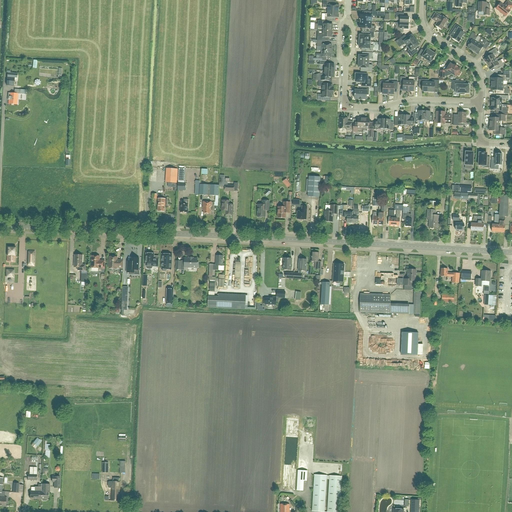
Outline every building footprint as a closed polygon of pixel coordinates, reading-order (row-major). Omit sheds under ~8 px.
[(328,8),(328,11),(338,12),(338,9),(339,9),(339,6),(332,5),(333,1),(323,1),(323,8),(328,8)] [(504,6),(501,3),(496,9),(505,17),(510,11),(510,10),(511,7),(511,4),(507,1),(504,6)] [(478,2),(478,12),(484,12),(484,15),(489,16),(490,9),(486,9),(486,3),(478,2)] [(338,12),(328,11),(327,14),(325,14),(325,21),(332,21),(332,17),(339,18),(339,14),(338,14),(338,12)] [(361,19),(361,22),(371,22),(372,19),(375,19),(376,12),(368,12),(367,15),(360,15),(359,19),(361,19)] [(400,20),(400,23),(409,23),(409,17),(404,17),(404,13),(396,13),(396,20),(400,20)] [(435,13),(432,19),(437,23),(435,26),(442,30),(448,20),(441,16),(441,17),(435,13)] [(318,27),(317,31),(332,31),(333,25),(323,24),(323,21),(318,21),(318,27)] [(371,26),(371,22),(361,22),(361,24),(359,24),(359,28),(367,29),(367,32),(375,32),(375,26),(371,26)] [(408,29),(409,23),(400,23),(394,23),(395,26),(395,33),(403,33),(403,29),(408,29)] [(455,25),(450,32),(454,35),(452,38),(459,42),(464,33),(461,31),(462,29),(455,25)] [(332,38),(332,31),(317,31),(317,34),(317,40),(325,40),(325,37),(332,38)] [(360,41),(359,42),(370,42),(370,39),(374,39),(374,33),(375,33),(375,32),(367,32),(367,36),(360,35),(360,36),(359,37),(359,40),(360,41)] [(472,51),(478,42),(475,40),(477,37),(475,36),(476,35),(472,33),(469,39),(472,40),(467,48),(472,51)] [(404,49),(415,40),(412,35),(406,39),(404,36),(398,40),(402,46),(405,44),(407,46),(404,49)] [(419,45),(415,40),(404,49),(407,47),(409,49),(407,52),(411,57),(417,53),(414,49),(419,45)] [(321,51),(332,51),(332,48),(332,45),(325,45),(325,41),(317,41),(317,47),(322,47),(321,51)] [(481,44),(478,42),(472,51),(478,55),(483,47),(486,49),(489,43),(486,41),(485,43),(483,41),(481,44)] [(370,46),(370,42),(359,42),(359,43),(358,43),(358,47),(359,47),(359,48),(366,49),(366,52),(373,52),(373,46),(370,46)] [(422,57),(431,63),(436,55),(427,49),(425,52),(421,50),(417,57),(420,59),(422,57)] [(486,62),(487,65),(496,59),(494,56),(498,54),(495,49),(487,54),(489,56),(483,60),(485,62),(486,62)] [(332,51),(321,51),(321,54),(316,54),(316,61),(320,61),(325,61),(325,57),(331,58),(331,54),(332,54),(332,51)] [(358,62),(369,62),(369,59),(372,59),(373,53),(365,53),(365,56),(359,56),(359,57),(358,57),(358,59),(359,60),(358,62)] [(496,59),(487,65),(488,67),(489,70),(495,67),(496,70),(504,66),(501,60),(497,62),(496,59)] [(324,71),(334,71),(334,65),(327,65),(327,61),(325,61),(320,61),(320,65),(324,65),(324,71)] [(369,62),(358,62),(358,64),(357,64),(357,66),(358,67),(358,68),(365,68),(364,72),(372,72),(372,65),(369,65),(369,62)] [(454,66),(450,64),(446,70),(445,71),(440,71),(440,78),(445,78),(445,77),(446,77),(448,76),(449,76),(450,75),(452,74),(456,77),(457,75),(458,75),(458,76),(459,75),(460,74),(460,73),(460,72),(459,72),(460,70),(457,68),(457,67),(454,65),(454,66)] [(503,71),(503,75),(496,75),(499,76),(499,79),(492,78),(491,79),(491,81),(492,82),(492,84),(491,84),(503,85),(503,81),(506,81),(506,78),(509,79),(510,70),(503,71)] [(334,71),(324,71),(324,75),(317,74),(316,81),(318,81),(325,81),(329,81),(330,77),(334,78),(334,71)] [(367,79),(368,75),(356,74),(355,75),(354,76),(354,77),(354,78),(354,79),(355,80),(355,81),(355,82),(363,83),(363,86),(361,86),(371,87),(371,80),(368,79),(367,79)] [(14,86),(14,82),(14,78),(7,77),(6,81),(6,85),(14,86)] [(408,91),(409,81),(405,81),(406,77),(400,77),(400,86),(400,85),(403,85),(403,91),(408,91)] [(417,78),(414,78),(412,78),(412,81),(409,81),(408,91),(414,92),(414,85),(417,85),(417,86),(417,87),(417,78)] [(388,95),(389,84),(388,84),(389,80),(386,82),(380,81),(379,89),(380,89),(379,89),(379,88),(383,88),(382,94),(388,95)] [(422,92),(428,92),(429,83),(425,83),(425,80),(419,80),(418,88),(422,88),(422,92)] [(429,83),(428,92),(434,93),(434,89),(438,89),(439,80),(432,80),(432,83),(429,83)] [(325,81),(318,81),(318,87),(322,87),(322,91),(333,91),(333,87),(332,87),(333,85),(325,85),(325,81)] [(453,81),(452,86),(453,86),(452,90),(455,90),(455,93),(460,93),(460,95),(464,95),(464,93),(469,94),(469,85),(465,85),(465,82),(453,81)] [(389,84),(388,95),(394,95),(394,88),(397,89),(397,90),(398,82),(392,82),(392,85),(389,84)] [(503,85),(491,84),(491,85),(491,87),(491,90),(491,91),(499,91),(499,94),(495,94),(505,94),(505,89),(503,89),(503,85)] [(369,87),(358,87),(358,91),(355,91),(354,99),(366,100),(367,95),(369,95),(369,87)] [(14,93),(8,93),(7,100),(8,100),(8,104),(17,105),(18,94),(19,94),(20,90),(14,89),(14,93)] [(333,91),(322,91),(322,95),(318,95),(317,101),(325,101),(325,97),(332,98),(332,95),(333,95),(333,91)] [(491,102),(491,104),(501,105),(501,101),(505,102),(505,99),(508,99),(509,96),(501,96),(501,99),(491,98),(491,102)] [(507,105),(501,105),(491,104),(491,106),(490,106),(490,111),(501,111),(500,114),(508,114),(508,108),(507,108),(507,105)] [(420,122),(424,122),(424,111),(418,111),(418,113),(415,113),(414,124),(418,125),(418,121),(420,121),(420,122)] [(430,112),(424,111),(424,122),(427,122),(427,121),(430,121),(430,122),(433,122),(433,114),(430,114),(430,112)] [(437,113),(436,113),(436,117),(437,117),(436,124),(445,124),(445,123),(451,123),(451,124),(452,115),(445,115),(445,112),(437,112),(437,113)] [(454,115),(453,115),(453,126),(462,126),(462,123),(466,124),(466,113),(458,113),(458,117),(454,117),(454,115)] [(400,126),(404,126),(404,115),(398,115),(398,118),(395,118),(394,126),(398,126),(398,125),(400,125),(400,126)] [(410,116),(404,115),(404,126),(407,126),(407,125),(410,125),(410,126),(413,126),(413,118),(410,118),(410,116)] [(490,122),(490,124),(500,125),(500,121),(505,121),(505,115),(493,115),(497,115),(497,118),(489,118),(489,122),(490,122)] [(340,118),(339,129),(347,129),(347,130),(353,131),(353,122),(350,121),(349,122),(347,122),(348,118),(340,118)] [(363,130),(364,119),(358,118),(357,125),(354,125),(354,124),(354,123),(353,132),(357,132),(363,132),(363,130)] [(367,129),(369,129),(369,131),(369,137),(373,138),(374,123),(369,122),(370,119),(364,119),(363,130),(367,130),(367,129)] [(380,130),(384,130),(384,119),(378,119),(378,122),(375,122),(374,130),(378,130),(378,129),(380,129),(380,130)] [(384,119),(384,130),(388,130),(388,129),(390,129),(390,130),(393,131),(394,122),(390,122),(391,120),(384,119)] [(500,128),(500,125),(490,124),(490,127),(489,127),(489,131),(497,131),(496,134),(494,134),(504,135),(505,129),(500,128)] [(466,152),(465,165),(469,165),(469,169),(472,169),(472,165),(473,153),(472,153),(472,152),(467,151),(467,152),(466,152)] [(485,166),(485,168),(488,168),(488,163),(486,163),(487,153),(484,153),(484,152),(480,152),(480,153),(479,153),(478,165),(485,166)] [(498,170),(498,166),(501,166),(502,155),(495,154),(495,158),(495,160),(491,159),(491,170),(498,170)] [(177,169),(166,169),(166,182),(177,183),(177,169)] [(319,197),(320,183),(329,184),(329,177),(325,176),(325,180),(320,180),(320,177),(309,177),(308,197),(319,197)] [(200,185),(199,195),(218,196),(219,186),(200,185)] [(505,225),(504,225),(504,221),(505,221),(505,217),(507,217),(508,197),(500,196),(499,215),(498,232),(504,233),(505,225)] [(157,212),(164,212),(164,208),(167,208),(167,200),(158,199),(157,212)] [(233,205),(229,205),(230,201),(222,201),(222,211),(226,211),(226,215),(233,215),(233,205)] [(258,205),(258,218),(261,218),(261,217),(265,218),(265,211),(269,211),(269,202),(263,201),(262,205),(258,205)] [(211,207),(212,202),(203,202),(203,211),(204,211),(203,214),(210,214),(210,207),(211,207)] [(285,218),(285,213),(290,213),(290,203),(283,202),(283,207),(278,207),(278,218),(285,218)] [(429,202),(429,206),(429,210),(427,210),(427,219),(430,219),(429,228),(438,229),(439,216),(435,216),(435,211),(435,206),(438,207),(438,204),(435,204),(435,202),(429,202)] [(337,214),(338,206),(331,205),(330,212),(325,211),(324,222),(333,222),(333,214),(337,214)] [(306,220),(307,206),(302,206),(302,212),(298,211),(297,219),(306,220)] [(352,223),(353,216),(352,216),(352,212),(351,212),(347,212),(348,206),(343,206),(343,215),(343,218),(347,218),(347,223),(348,223),(349,224),(351,224),(352,223)] [(403,220),(406,220),(405,226),(411,227),(411,219),(410,219),(410,216),(408,216),(408,212),(405,212),(405,216),(403,216),(403,220)] [(460,217),(459,217),(459,216),(453,215),(452,221),(456,221),(456,223),(455,230),(456,230),(456,231),(457,231),(458,231),(459,231),(459,230),(463,230),(464,224),(460,223),(460,221),(459,221),(459,219),(460,217)] [(15,256),(15,247),(8,247),(7,255),(7,262),(15,262),(15,256)] [(146,267),(147,268),(148,269),(150,269),(151,269),(152,268),(152,267),(152,266),(153,266),(153,267),(158,267),(158,258),(154,258),(154,254),(152,254),(152,253),(148,252),(148,254),(146,254),(145,266),(146,266),(146,267)] [(162,254),(161,269),(162,269),(162,270),(162,271),(166,271),(166,270),(171,270),(172,255),(168,255),(168,254),(167,253),(164,253),(163,254),(162,254)] [(312,253),(311,261),(315,262),(315,269),(321,270),(321,262),(318,262),(319,253),(316,253),(315,253),(313,253),(312,253)] [(78,271),(81,271),(81,279),(87,280),(88,271),(85,271),(86,265),(85,265),(85,267),(82,267),(83,256),(74,255),(74,261),(74,263),(74,267),(78,268),(78,271)] [(104,269),(105,261),(101,261),(101,262),(99,262),(100,257),(91,256),(91,272),(91,268),(104,269)] [(222,266),(223,256),(216,256),(216,265),(213,265),(213,271),(218,271),(219,266),(222,266)] [(109,269),(119,269),(119,268),(122,268),(122,270),(121,270),(121,274),(123,274),(123,268),(123,261),(117,260),(117,257),(110,257),(110,260),(109,260),(108,272),(109,272),(109,269)] [(129,262),(128,275),(135,275),(135,270),(139,270),(140,258),(137,258),(137,257),(133,257),(133,258),(132,258),(132,262),(129,262)] [(199,262),(197,262),(197,259),(193,259),(193,258),(189,258),(189,259),(185,259),(185,268),(198,268),(198,267),(199,267),(199,262)] [(291,270),(292,259),(284,258),(283,270),(291,270)] [(306,271),(307,260),(299,259),(298,271),(306,271)] [(343,282),(344,265),(334,264),(333,282),(343,282)] [(447,277),(452,277),(452,283),(459,283),(459,273),(452,273),(447,273),(448,269),(441,268),(440,277),(447,277)] [(415,281),(416,270),(408,270),(407,279),(404,279),(404,285),(412,286),(412,281),(415,281)] [(482,271),(481,280),(479,279),(476,279),(475,286),(479,287),(481,287),(481,285),(489,285),(489,282),(490,282),(491,277),(489,277),(489,274),(490,274),(490,272),(490,271),(482,271)] [(329,305),(330,283),(322,283),(321,305),(329,305)] [(276,302),(278,302),(278,298),(285,298),(285,295),(288,295),(288,292),(277,291),(276,297),(272,297),(272,298),(266,298),(264,298),(264,304),(265,304),(276,305),(276,302)] [(246,295),(219,294),(219,299),(208,299),(208,308),(246,309),(246,295)] [(360,312),(390,314),(391,295),(360,294),(360,312)] [(454,303),(454,295),(442,294),(441,302),(454,303)] [(495,306),(496,296),(484,295),(484,305),(495,306)] [(418,333),(402,332),(401,355),(417,355),(417,354),(418,344),(418,333)] [(287,418),(282,490),(295,490),(299,418),(287,418)] [(37,438),(33,443),(37,446),(41,441),(37,438)] [(29,467),(29,474),(27,474),(27,480),(36,481),(37,475),(37,467),(29,467)] [(307,481),(307,471),(298,470),(297,490),(303,491),(303,481),(307,481)] [(321,511),(339,511),(342,477),(314,475),(312,511),(321,511)] [(112,488),(112,501),(119,501),(120,482),(112,482),(109,482),(108,483),(108,487),(109,488),(112,488)] [(41,487),(41,500),(42,500),(43,501),(46,501),(47,500),(48,500),(48,489),(50,489),(50,485),(42,485),(41,487)] [(41,500),(41,487),(35,487),(35,492),(30,491),(30,499),(41,500)] [(411,500),(410,511),(418,511),(419,501),(411,500)]
